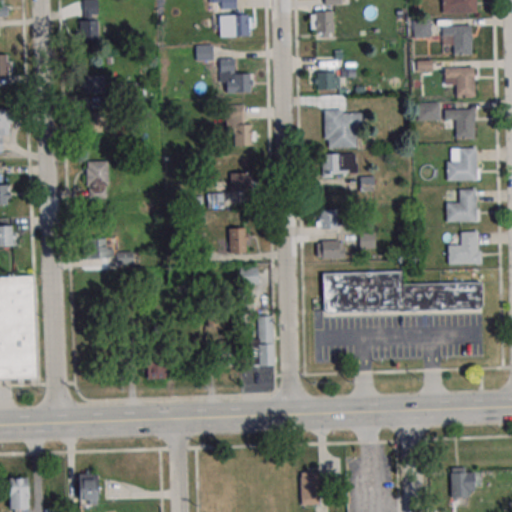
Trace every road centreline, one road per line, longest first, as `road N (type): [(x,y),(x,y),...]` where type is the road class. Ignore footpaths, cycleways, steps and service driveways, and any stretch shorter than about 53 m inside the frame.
road 1 (residential): [(58,423),(41,0)]
road 2 (residential): [(292,415),(280,0)]
road 3 (secondary): [(0,424),(409,410)]
